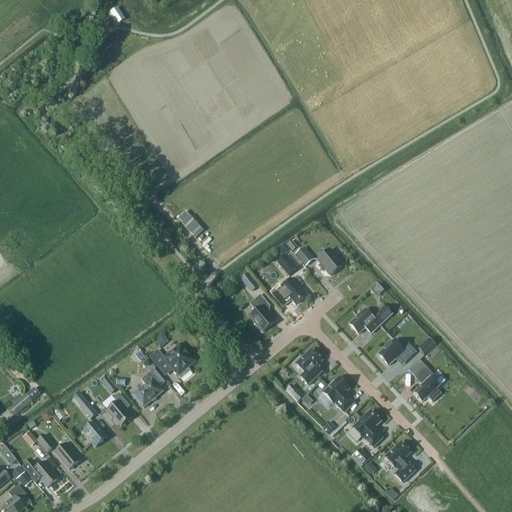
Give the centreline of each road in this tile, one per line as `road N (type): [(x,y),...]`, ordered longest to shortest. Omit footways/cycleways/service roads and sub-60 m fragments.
road 1 (residential): [(70,511),(305,322)]
road 2 (track): [(258,361),(203,302),(213,269),(157,203)]
road 3 (residential): [(305,322),(435,457)]
